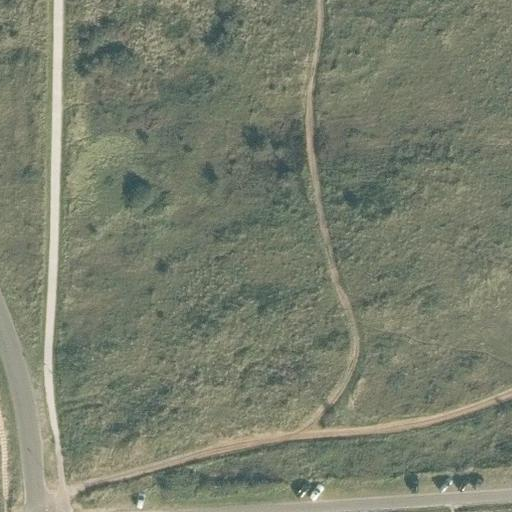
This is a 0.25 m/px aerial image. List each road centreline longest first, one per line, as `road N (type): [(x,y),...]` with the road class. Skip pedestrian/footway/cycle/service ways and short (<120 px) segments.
road 1 (unknown): [(14,511),(61,480),(259,432),(407,418),(511,383)]
road 2 (unknown): [(303,425),(353,368),(360,331),(315,182),(310,103),(324,0)]
road 3 (residential): [(163,511),(511,493)]
road 4 (unclassified): [(35,511),(30,436),(0,315)]
